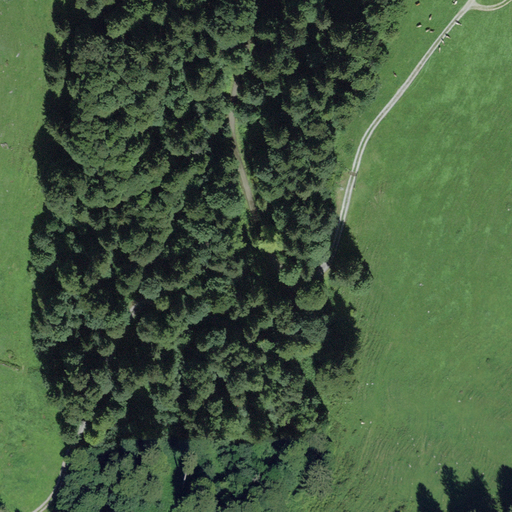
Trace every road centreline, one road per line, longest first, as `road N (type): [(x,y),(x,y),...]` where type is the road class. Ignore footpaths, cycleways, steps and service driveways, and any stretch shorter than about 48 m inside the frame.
road 1 (track): [(35,511),(60,495),(115,343),(137,310),(170,303),(284,347),(297,324),(284,276)]
road 2 (track): [(284,276),(329,264),(367,138),(433,48),(470,4),(510,0)]
road 3 (track): [(284,276),(242,185),(234,142),(231,98),(249,0)]
